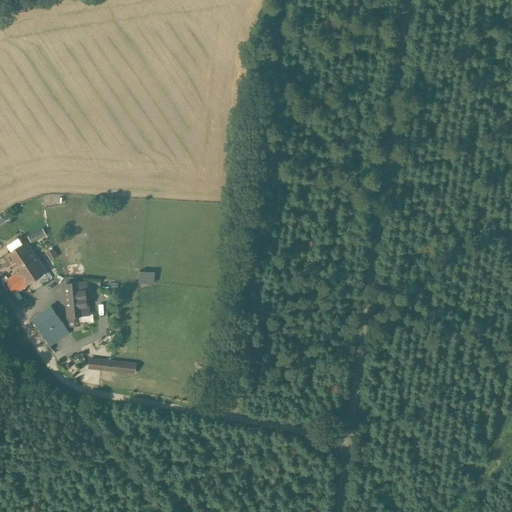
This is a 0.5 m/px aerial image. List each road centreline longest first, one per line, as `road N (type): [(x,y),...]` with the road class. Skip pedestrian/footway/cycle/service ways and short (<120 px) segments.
road 1 (residential): [(407,0),(348,439)]
road 2 (residential): [(348,439),(72,387),(16,307)]
